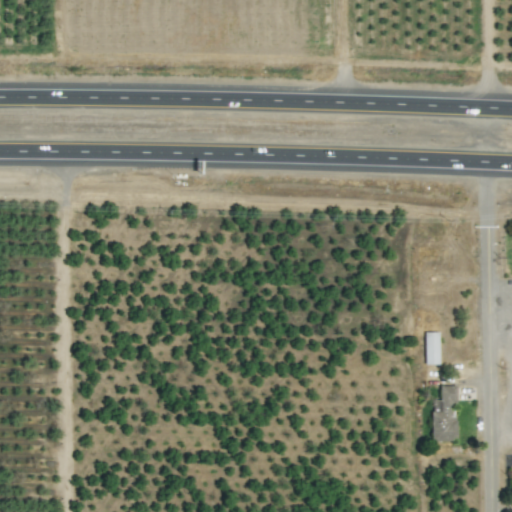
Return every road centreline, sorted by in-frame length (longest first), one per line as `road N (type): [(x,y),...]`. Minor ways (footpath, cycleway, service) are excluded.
road 1 (primary): [(511,110),(0,97)]
road 2 (primary): [(0,152),(511,162)]
road 3 (residential): [(488,511),(482,161)]
